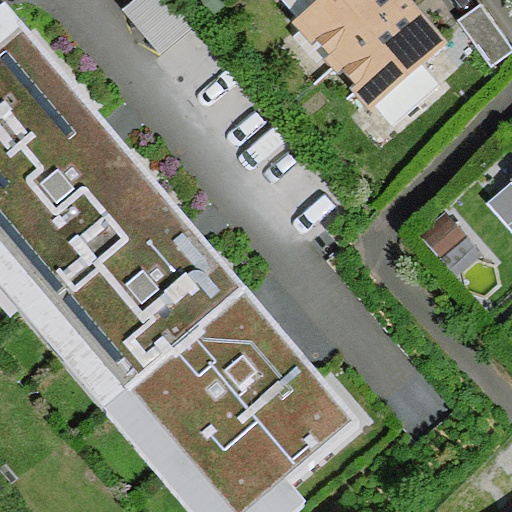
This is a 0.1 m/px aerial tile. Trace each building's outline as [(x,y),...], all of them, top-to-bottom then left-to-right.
[(282,0),(304,25),(332,0),(282,0)] [(407,6),(401,0),(332,0),(304,25),(338,65),(407,6)] [(367,426),(2,4),(0,4),(0,291),(190,511),(305,511),(308,510),(292,491),(367,426)] [(441,46),(407,6),(338,65),(374,105),(421,64),(441,46)] [(511,48),(483,8),(461,23),(493,68),(511,54),(511,48)] [(441,87),(421,64),(374,105),(394,128),(441,87)] [(511,227),(511,186),(492,204),(511,227)] [(467,241),(448,218),(426,238),(445,260),(467,241)]
